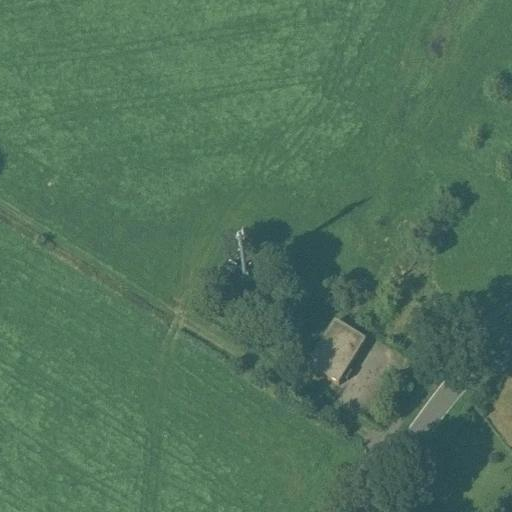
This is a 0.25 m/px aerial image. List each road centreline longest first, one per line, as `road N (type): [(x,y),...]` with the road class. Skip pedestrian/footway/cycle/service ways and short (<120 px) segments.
road 1 (tertiary): [(365,511),(423,433),(511,341)]
road 2 (track): [(0,212),(153,308)]
